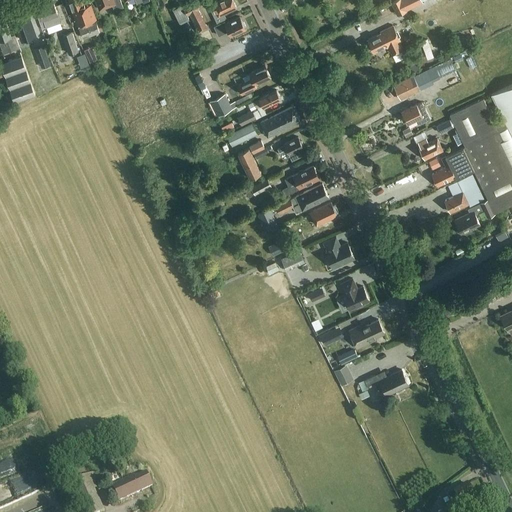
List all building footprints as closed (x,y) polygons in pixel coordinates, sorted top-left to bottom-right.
[(85,26),(82,17),(80,11),(86,9),(82,0),(68,0),(73,13),(74,13),(79,28),(85,26)] [(117,10),(123,7),(120,0),(95,0),(100,10),(115,4),(117,10)] [(233,0),(217,0),(212,3),(214,7),(210,9),(217,23),(226,19),(224,14),(237,8),(233,0)] [(421,0),(395,0),(390,2),(397,16),(423,3),(421,0)] [(209,29),(194,1),(183,7),(187,15),(189,14),(199,34),(209,29)] [(54,2),(39,8),(43,19),(46,28),(60,22),(60,20),(57,14),(58,14),(54,2)] [(182,5),(173,10),(179,23),(188,18),(182,5)] [(27,11),(13,16),(20,40),(35,35),(27,11)] [(135,11),(135,21),(147,20),(147,11),(135,11)] [(240,17),(226,23),(225,21),(215,26),(219,35),(228,30),(231,36),(245,28),(245,27),(246,26),(243,22),(242,22),(240,17)] [(5,19),(0,21),(0,44),(3,54),(11,51),(10,50),(18,47),(14,34),(11,35),(11,36),(5,19)] [(78,30),(82,40),(103,32),(99,22),(78,30)] [(403,50),(400,42),(402,42),(393,24),(379,31),(380,33),(368,39),(374,53),(387,46),(391,55),(403,50)] [(79,53),(72,33),(62,37),(69,56),(79,53)] [(88,44),(79,47),(84,60),(93,57),(88,44)] [(47,47),(40,49),(47,68),(54,66),(47,47)] [(455,62),(463,58),(461,54),(453,57),(455,62)] [(35,93),(26,68),(22,56),(2,63),(15,100),(35,93)] [(436,71),(453,63),(451,58),(434,66),(436,71)] [(263,81),(270,77),(265,66),(249,74),(254,82),(247,85),(246,82),(238,85),(242,95),(256,88),(255,86),(263,82),(263,81)] [(413,75),(394,85),(400,99),(420,89),(418,85),(430,79),(426,70),(414,76),(413,75)] [(503,120),(496,124),(484,98),(450,114),(465,146),(463,147),(474,169),(473,170),(483,189),(488,199),(494,213),(511,204),(511,84),(491,94),(503,120)] [(263,107),(281,99),(276,90),(259,98),(259,99),(253,102),(256,107),(262,104),(263,107)] [(230,104),(225,93),(210,101),(217,116),(237,106),(235,101),(230,104)] [(408,124),(417,119),(419,124),(430,119),(425,109),(422,102),(417,104),(416,104),(401,111),(408,124)] [(268,137),(299,121),(292,106),(260,122),(268,137)] [(237,119),(241,126),(242,127),(256,120),(252,111),(237,119)] [(452,129),(449,121),(437,126),(440,134),(452,129)] [(226,137),(232,148),(257,136),(252,125),(226,137)] [(413,134),(409,127),(402,130),(406,137),(413,134)] [(410,142),(421,137),(419,132),(408,137),(410,142)] [(301,158),(297,151),(297,150),(303,147),(298,137),(284,144),(285,145),(277,149),(280,155),(287,151),(293,162),(301,158)] [(437,138),(428,142),(426,138),(418,142),(420,146),(419,147),(425,159),(443,150),(437,138)] [(253,153),(263,148),(260,142),(249,148),(252,155),(254,154),(253,153)] [(442,160),(446,167),(432,174),(438,186),(456,177),(456,178),(473,170),(474,169),(463,147),(445,156),(446,158),(442,160)] [(264,149),(263,148),(253,153),(254,154),(256,160),(269,154),(266,149),(264,149)] [(260,175),(249,150),(238,155),(250,180),(260,175)] [(313,165),(285,179),(288,186),(282,189),(285,196),(299,189),(299,188),(319,178),(313,165)] [(448,186),(453,196),(445,200),(451,212),(469,203),(470,207),(484,200),(472,175),(448,186)] [(255,196),(271,188),(267,180),(248,191),(249,194),(248,194),(250,198),(255,195),(255,196)] [(368,194),(371,199),(392,187),(390,182),(368,194)] [(295,196),(281,203),(276,206),(280,216),(294,210),(295,213),(328,197),(322,184),(301,194),(302,194),(296,197),(295,196)] [(475,215),(479,213),(482,219),(494,213),(488,199),(467,209),(469,213),(455,220),(461,233),(480,224),(475,215)] [(316,225),(337,215),(331,202),(310,212),(316,225)] [(258,216),(266,233),(278,227),(270,210),(258,216)] [(301,232),(290,238),(292,243),(303,238),(301,232)] [(333,268),(354,258),(347,243),(340,246),(336,237),(324,242),(328,251),(326,252),(333,268)] [(268,248),(273,257),(289,249),(285,240),(268,248)] [(281,260),(286,271),(304,263),(299,252),(281,260)] [(262,266),(266,276),(275,272),(271,262),(262,266)] [(356,286),(353,278),(341,284),(345,294),(344,295),(350,309),(357,306),(357,307),(362,304),(369,300),(363,286),(356,289),(355,286),(356,286)] [(325,295),(321,287),(309,293),(312,301),(325,295)] [(511,308),(500,315),(507,328),(511,325),(511,308)] [(346,325),(353,321),(350,316),(343,321),(346,325)] [(374,337),(384,333),(378,320),(363,327),(362,325),(349,331),(357,348),(375,340),(374,337)] [(506,334),(501,337),(505,344),(510,342),(506,334)] [(354,380),(346,366),(334,372),(341,387),(354,380)] [(401,370),(378,381),(375,374),(364,379),(367,386),(375,382),(379,391),(384,389),(387,395),(408,385),(401,370)] [(364,390),(357,392),(359,398),(366,396),(364,390)] [(95,472),(88,476),(68,485),(80,511),(102,511),(104,511),(94,490),(102,487),(95,472)] [(118,502),(152,486),(146,472),(135,477),(134,475),(111,486),(118,502)] [(15,494),(20,488),(15,484),(10,490),(15,494)] [(467,484),(453,492),(447,496),(455,511),(460,511),(470,506),(466,499),(473,495),(467,484)]
